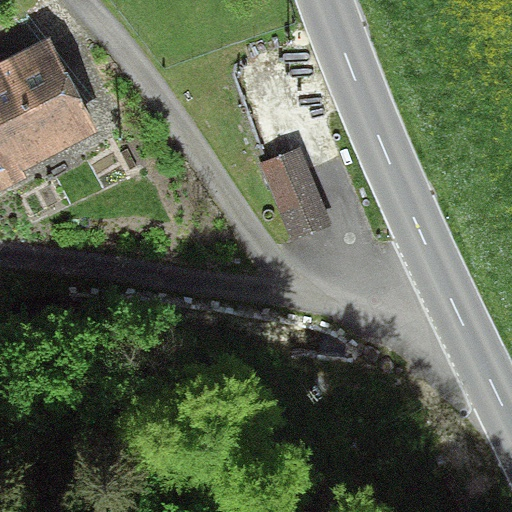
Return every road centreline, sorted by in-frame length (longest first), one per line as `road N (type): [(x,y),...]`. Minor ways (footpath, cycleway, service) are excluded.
road 1 (tertiary): [(511,421),(417,225),(330,0)]
road 2 (track): [(296,296),(0,255)]
